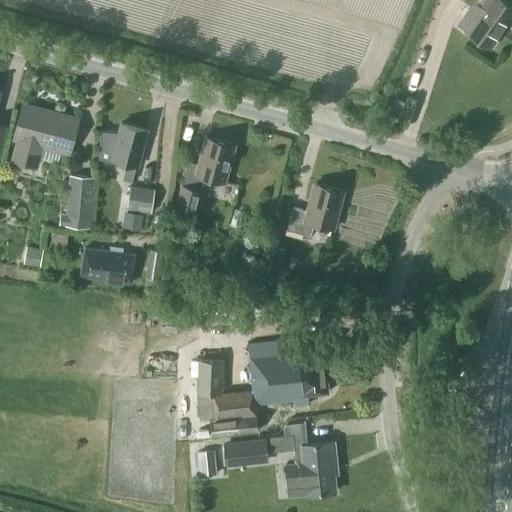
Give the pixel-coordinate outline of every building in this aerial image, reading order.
[(465,30),(488,47),(511,13),(511,6),(503,0),(466,0),(471,3),(467,11),(457,24),(466,30),(465,30)] [(391,107),(398,110),(401,112),(406,100),(396,96),(391,107)] [(68,151),(76,119),(23,105),(14,137),(19,139),(13,159),(34,165),(40,144),(68,151)] [(136,165),(146,129),(121,122),(111,159),(126,163),(122,179),(131,181),(135,165),(136,165)] [(222,182),(233,143),(206,136),(199,164),(187,160),(174,207),(194,212),(204,177),(222,182)] [(90,216),(93,176),(69,174),(66,213),(59,212),(58,224),(64,224),(64,225),(89,227),(90,216)] [(331,228),(342,190),(315,182),(308,210),(292,206),(286,229),(310,236),(313,223),(331,228)] [(150,212),(153,192),(129,188),(126,208),(150,212)] [(67,234),(49,232),(47,248),(65,251),(67,234)] [(43,248),(25,244),(22,262),(40,265),(43,248)] [(285,248),(272,244),(266,265),(279,268),(285,248)] [(130,282),(134,254),(84,247),(80,274),(130,282)] [(162,251),(149,248),(144,276),(158,279),(162,251)] [(199,321),(219,322),(220,312),(235,312),(235,298),(200,297),(199,321)] [(308,393),(328,391),(323,347),(298,349),(297,338),(247,343),(252,390),(253,403),(255,403),(293,399),(294,405),(308,403),(308,393)] [(198,359),(196,395),(197,395),(219,393),(221,360),(198,359)] [(219,393),(197,395),(200,419),(209,418),(211,435),(258,430),(255,403),(253,403),(252,390),(219,393)] [(285,425),(282,428),(283,435),(292,434),(293,448),(301,447),(303,463),(295,463),(285,464),(288,494),(306,493),(306,494),(334,492),(331,466),(336,466),(333,441),(306,443),(304,423),(285,425)] [(283,435),(270,436),(271,450),(293,448),(292,434),(283,435)] [(264,439),(240,441),(242,462),(267,459),(264,439)] [(212,450),(198,452),(200,476),(214,474),(212,450)]
